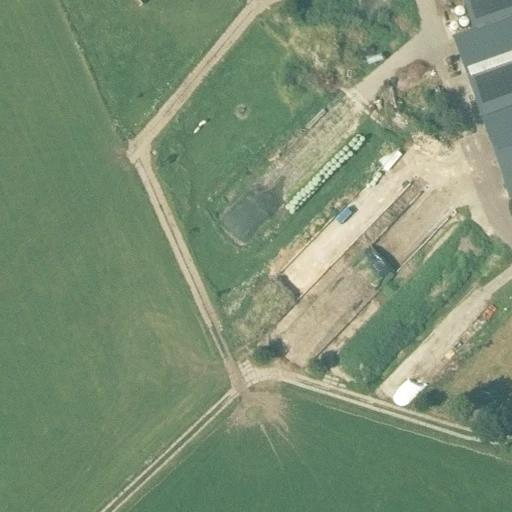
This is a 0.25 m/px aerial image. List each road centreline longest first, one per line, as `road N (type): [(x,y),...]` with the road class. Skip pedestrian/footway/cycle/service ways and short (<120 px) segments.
road 1 (track): [(264,0),(145,137),(139,156),(234,376),(248,380),(108,511)]
road 2 (track): [(248,380),(291,378),(511,441)]
